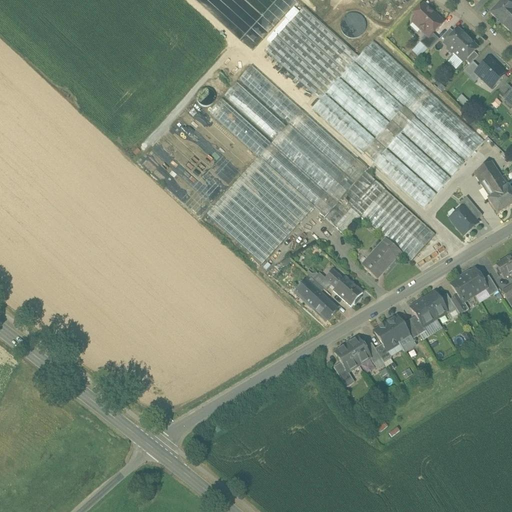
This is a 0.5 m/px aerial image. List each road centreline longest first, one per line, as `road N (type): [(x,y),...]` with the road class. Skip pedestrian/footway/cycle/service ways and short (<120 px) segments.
road 1 (residential): [(511,225),(152,447)]
road 2 (secondary): [(152,447),(0,328)]
